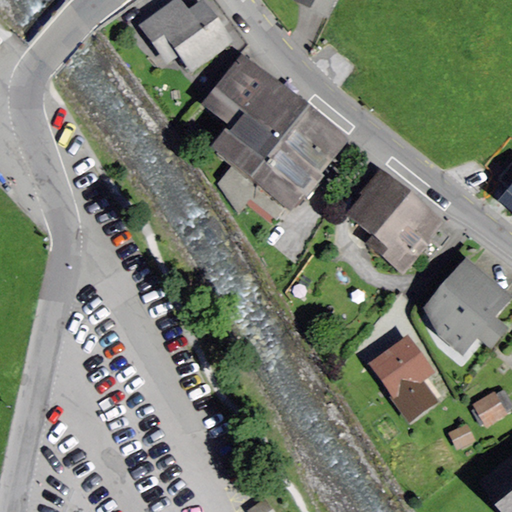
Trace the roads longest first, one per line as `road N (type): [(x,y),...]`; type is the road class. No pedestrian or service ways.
road 1 (tertiary): [(97,0),(27,74),(22,97),(62,240),(10,511)]
road 2 (residential): [(238,0),(330,97),(511,241)]
